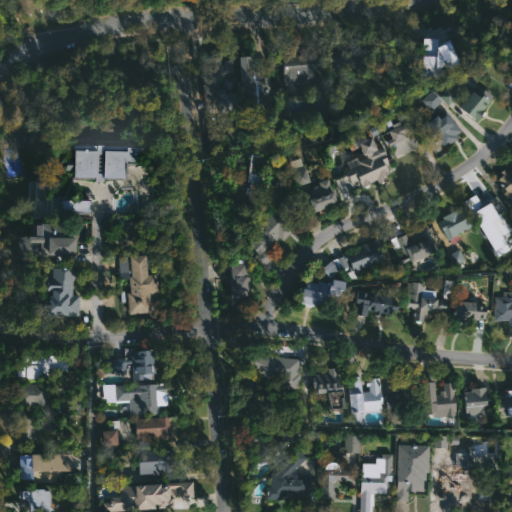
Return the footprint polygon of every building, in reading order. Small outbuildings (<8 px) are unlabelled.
[(453,67),(454,44),(438,43),(438,39),(423,39),(421,76),(436,77),(436,67),(453,67)] [(288,89),(281,90),(277,57),(302,54),(302,52),(315,50),(316,65),(313,66),(314,80),(309,81),(309,87),(288,89)] [(367,50),(331,51),(332,75),(368,74),(367,50)] [(220,52),(221,60),(224,60),(225,72),(222,73),(223,82),(220,82),(222,103),(202,104),(200,86),(203,86),(203,77),(202,58),(210,57),(210,53),(220,52)] [(250,68),(251,92),(239,92),(237,73),(233,74),(232,55),(251,54),(252,68),(250,68)] [(447,105),(455,98),(447,89),(439,95),(447,105)] [(420,100),(429,110),(440,100),(431,90),(420,100)] [(475,94),(478,96),(482,91),(491,97),(482,111),(483,112),(476,122),(457,108),(471,90),(475,94)] [(311,115),(330,114),(329,95),(310,95),(311,115)] [(443,116),(448,123),(451,121),(459,133),(454,136),(457,140),(443,150),(440,145),(431,151),(420,135),(427,130),(423,125),(435,117),(437,120),(443,116)] [(408,125),(411,131),(403,134),(405,139),(380,150),(386,165),(383,166),(389,179),(375,185),(374,182),(350,193),(341,173),(346,171),(343,163),(354,158),(356,163),(363,159),(362,157),(361,157),(355,145),(368,139),(372,148),(389,140),(386,132),(391,129),(390,125),(397,122),(399,125),(407,122),(408,125)] [(135,150),(135,164),(123,164),(123,181),(113,181),(113,179),(103,178),(103,181),(98,181),(98,183),(88,182),(88,180),(83,180),(83,178),(74,178),(74,180),(68,180),(68,178),(64,178),(64,171),(57,171),(58,160),(65,161),(65,145),(119,146),(119,147),(135,148),(135,150)] [(259,157),(251,207),(227,203),(229,188),(219,187),(222,166),(240,167),(242,154),(259,157)] [(296,159),(299,166),(300,166),(306,183),(292,188),(283,163),(296,159)] [(511,168),(511,169),(511,206),(496,191),(502,186),(496,180),(500,176),(498,173),(502,170),(505,173),(511,168)] [(307,215),(302,201),(308,199),(305,191),(315,186),(314,183),(324,179),(332,203),(327,205),(328,206),(319,209),(319,211),(307,215)] [(88,200),(46,198),(47,181),(30,181),(28,213),(87,215),(88,200)] [(478,196),(489,213),(491,212),(496,222),(506,216),(511,226),(503,232),(497,223),(481,232),(470,214),(477,210),(471,200),(478,196)] [(287,234),(279,242),(277,240),(256,260),(243,247),(257,234),(253,230),(275,208),(294,227),(287,234)] [(460,209),(468,224),(444,237),(436,222),(440,220),(439,218),(453,211),(454,212),(460,209)] [(30,262),(12,262),(13,236),(30,236),(30,216),(68,216),(67,257),(30,257),(30,262)] [(423,226),(435,251),(407,264),(406,262),(399,265),(395,256),(400,253),(393,239),(403,235),(404,238),(416,233),(414,230),(423,226)] [(373,239),(382,260),(351,273),(348,265),(340,270),(335,259),(359,248),(358,246),(373,239)] [(446,255),(451,266),(463,261),(458,250),(446,255)] [(141,255),(144,279),(147,278),(151,312),(125,316),(122,294),(125,294),(123,278),(126,277),(124,257),(141,255)] [(321,268),(329,278),(338,271),(330,261),(321,268)] [(230,263),(229,297),(247,297),(247,264),(230,263)] [(68,270),(67,296),(75,297),(75,319),(41,318),(41,297),(44,298),(45,293),(39,293),(40,281),(46,281),(46,270),(68,270)] [(341,283),(338,297),(336,297),(335,306),(324,304),(324,307),(310,305),(310,307),(296,304),(299,289),(303,290),(305,283),(315,285),(316,282),(328,284),(329,280),(341,283)] [(445,299),(444,311),(426,310),(426,314),(423,314),(422,322),(413,321),(413,308),(404,308),(405,281),(423,282),(424,289),(434,290),(433,298),(445,299)] [(389,296),(387,314),(365,310),(366,307),(353,306),(355,289),(368,291),(368,294),(389,296)] [(511,296),(511,327),(508,328),(508,320),(493,321),(493,297),(511,296)] [(483,317),(483,320),(452,318),(452,301),(473,302),(473,306),(484,306),(483,317)] [(295,356),(295,371),(298,371),(297,386),(266,386),(266,375),(235,365),(241,345),(270,355),(295,356)] [(153,350),(154,361),(151,362),(152,374),(149,374),(150,380),(129,381),(128,364),(122,364),(123,373),(101,375),(100,360),(122,359),(122,360),(128,360),(127,357),(130,357),(130,352),(153,350)] [(22,375),(66,376),(66,356),(22,355),(22,375)] [(336,365),(337,378),(340,377),(342,390),(312,394),(309,373),(325,371),(325,366),(336,365)] [(360,381),(360,391),(368,391),(368,385),(365,385),(364,380),(367,379),(367,378),(378,377),(379,394),(381,394),(381,403),(379,403),(380,409),(360,411),(361,422),(349,423),(348,411),(347,411),(345,376),(359,375),(360,381)] [(398,423),(384,424),(383,395),(400,394),(399,382),(407,382),(407,379),(413,379),(414,411),(397,412),(398,423)] [(255,381),(257,403),(268,402),(268,409),(275,409),(276,419),(244,421),(242,382),(255,381)] [(452,381),(454,419),(445,420),(445,415),(432,416),(431,411),(429,412),(429,416),(423,417),(420,397),(440,394),(439,390),(442,390),(442,382),(452,381)] [(138,383),(138,386),(164,384),(165,396),(156,397),(157,415),(127,417),(126,400),(100,402),(99,386),(138,383)] [(15,407),(13,407),(13,384),(35,384),(35,407),(15,407)] [(483,386),(485,413),(467,414),(466,406),(463,406),(462,394),(470,394),(470,387),(483,386)] [(511,388),(511,415),(497,417),(494,397),(504,395),(503,392),(506,392),(506,389),(511,388)] [(327,389),(327,408),(342,408),(341,389),(327,389)] [(339,424),(313,425),(312,410),(338,408),(339,424)] [(168,415),(170,437),(158,438),(157,434),(149,435),(149,443),(135,445),(132,418),(168,415)] [(37,428),(37,446),(29,446),(29,443),(18,443),(18,432),(12,432),(12,418),(49,419),(49,428),(37,428)] [(116,430),(100,430),(101,446),(116,446),(116,430)] [(357,453),(358,434),(343,434),(343,452),(357,453)] [(273,437),(274,460),(255,462),(254,449),(252,449),(252,452),(248,452),(247,439),(273,437)] [(170,471),(138,474),(135,452),(171,448),(173,463),(170,464),(170,471)] [(302,459),(293,469),(292,468),(289,471),(289,474),(309,474),(308,494),(280,493),(279,497),(266,497),(266,485),(268,485),(268,471),(275,472),(293,451),(302,459)] [(472,461),(472,470),(464,469),(464,480),(447,479),(446,502),(435,502),(436,467),(441,463),(444,468),(454,468),(454,452),(468,453),(472,461)] [(363,494),(360,494),(360,463),(374,463),(374,457),(380,457),(380,453),(391,453),(391,480),(385,480),(385,494),(363,494)] [(47,476),(47,483),(15,483),(15,455),(48,456),(47,476)] [(339,466),(339,469),(350,469),(350,479),(332,479),(331,497),(321,497),(321,468),(324,468),(326,464),(331,461),(335,462),(339,466)] [(396,501),(396,472),(404,472),(405,466),(415,467),(415,463),(427,463),(427,471),(424,471),(424,491),(407,490),(407,501),(396,501)] [(192,497),(191,482),(117,486),(118,496),(107,497),(108,511),(154,508),(153,506),(171,505),(170,498),(192,497)] [(40,486),(40,488),(46,488),(46,511),(14,511),(15,488),(40,486)]
